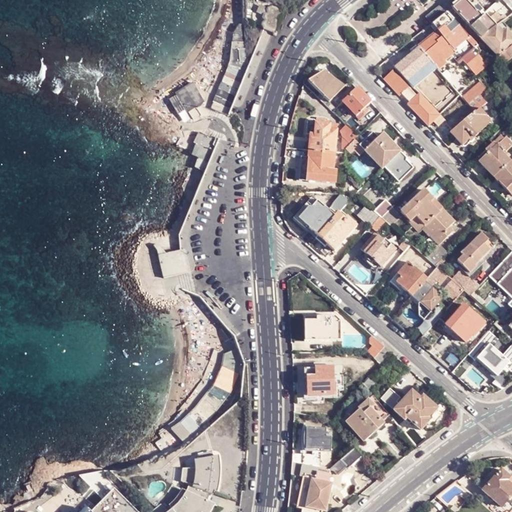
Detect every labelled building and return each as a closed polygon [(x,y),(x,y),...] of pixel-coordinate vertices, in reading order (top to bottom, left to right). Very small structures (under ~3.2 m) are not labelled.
[(463,0),(452,8),(481,38),(496,26),(485,14),(481,17),(473,9),(464,0),(463,0)] [(481,17),(485,14),(477,6),(473,9),(481,17)] [(276,37),(285,11),(273,7),(272,7),(270,7),(268,8),(266,9),(266,13),(267,14),(264,15),(263,18),(263,21),(264,22),(262,23),(261,26),(263,30),(272,33),(274,37),(276,37)] [(432,24),(447,13),(442,7),(435,13),(428,18),(432,24)] [(454,50),(469,37),(447,13),(432,24),(438,31),(450,46),(454,50)] [(506,30),(499,24),(496,26),(503,32),(506,30)] [(232,43),(244,42),(243,25),(238,26),(232,36),(232,43)] [(481,38),(498,57),(501,60),(506,65),(511,59),(511,37),(506,30),(503,32),(496,26),(481,38)] [(418,48),(431,62),(450,46),(438,31),(428,40),(418,48)] [(455,52),(463,61),(473,51),(477,46),(469,37),(454,50),(455,52)] [(231,51),(245,49),(244,42),(232,43),(231,51)] [(452,55),(455,52),(454,50),(450,46),(431,62),(436,68),(452,55)] [(407,58),(394,67),(414,88),(437,69),(436,68),(431,62),(418,48),(407,58)] [(228,68),(246,75),(247,72),(246,62),(245,49),(231,51),(230,62),(228,68)] [(463,61),(476,76),(487,66),(473,51),(463,61)] [(455,52),(452,55),(460,65),(463,61),(455,52)] [(225,73),(244,81),(246,75),(228,68),(225,73)] [(323,71),(307,81),(321,95),(318,98),(333,113),(338,108),(343,103),(345,100),(338,94),(345,87),(333,79),(323,71)] [(417,96),(393,71),(384,79),(400,96),(402,94),(410,103),(408,105),(429,127),(440,116),(419,94),(417,96)] [(223,79),(242,86),(244,81),(225,73),(223,79)] [(221,84),(239,91),(242,86),(223,79),(221,84)] [(218,91),(237,98),(239,91),(221,84),(218,91)] [(183,90),(195,109),(203,104),(191,85),(183,90)] [(480,109),(487,103),(480,95),(486,89),(484,87),(467,102),(471,108),(475,112),(476,113),(480,109)] [(357,89),(345,100),(343,103),(360,120),(369,112),(365,108),(371,103),(357,89)] [(173,96),(174,97),(175,98),(184,112),(186,115),(195,109),(183,90),(173,96)] [(215,97),(234,105),(237,98),(218,91),(215,97)] [(213,104),(231,112),(234,105),(215,97),(213,104)] [(168,102),(177,117),(184,112),(175,98),(168,102)] [(210,110),(229,118),(231,112),(213,104),(210,110)] [(338,108),(333,113),(342,121),(347,116),(338,108)] [(464,116),(467,119),(475,112),(471,108),(466,112),(466,114),(466,115),(464,116)] [(453,130),(450,133),(462,145),(468,139),(470,141),(490,123),(485,117),(486,115),(480,109),(476,113),(475,112),(467,119),(462,124),(460,125),(454,131),(453,130)] [(310,135),(309,151),(335,153),(337,131),(330,130),(331,125),(315,123),(314,135),(310,135)] [(358,137),(348,127),(342,134),(341,154),(345,154),(346,150),(358,137)] [(383,168),(400,152),(383,134),(378,138),(373,133),(359,145),(382,169),(383,168)] [(197,145),(201,147),(205,137),(200,134),(196,145),(197,145)] [(201,147),(215,152),(219,142),(205,137),(201,147)] [(487,170),(494,178),(511,162),(502,153),(505,151),(506,153),(511,147),(511,144),(505,138),(503,140),(500,143),(497,140),(493,144),(495,146),(482,159),(489,168),(487,170)] [(468,139),(462,145),(464,147),(470,141),(468,139)] [(198,159),(210,164),(215,152),(201,147),(197,145),(196,147),(192,157),(198,159)] [(335,153),(309,151),(308,158),(306,181),(336,184),(337,172),(333,172),(335,153)] [(407,160),(400,152),(383,168),(399,183),(413,169),(406,161),(407,160)] [(306,181),(308,158),(301,157),(299,181),(306,181)] [(200,171),(206,174),(210,164),(198,159),(194,169),(200,171)] [(479,161),(487,170),(489,168),(482,159),(479,161)] [(511,160),(511,162),(494,178),(509,193),(511,190),(511,160)] [(196,180),(202,182),(206,174),(200,171),(196,180)] [(197,195),(202,182),(196,180),(192,179),(186,191),(191,193),(197,195)] [(424,190),(401,212),(413,226),(420,233),(426,227),(442,243),(453,232),(449,228),(455,222),(442,209),(424,190)] [(347,205),(349,202),(341,194),(327,210),(336,217),(339,214),(347,205)] [(295,217),(318,237),(336,217),(327,210),(314,198),(311,201),(310,200),(295,217)] [(382,218),(392,208),(386,201),(374,212),(380,216),(382,218)] [(374,212),(368,207),(357,217),(370,228),(380,216),(374,212)] [(401,217),(393,208),(392,208),(382,218),(393,227),(401,217)] [(345,219),(339,214),(336,217),(318,237),(328,246),(335,252),(357,226),(354,223),(348,218),(347,217),(345,219)] [(378,265),(393,249),(375,233),(369,239),(373,242),(363,252),(378,265)] [(480,234),(470,244),(483,258),(490,251),(484,245),(488,241),(480,234)] [(318,237),(316,240),(325,248),(328,246),(318,237)] [(411,244),(403,237),(393,249),(401,256),(411,244)] [(360,250),(363,252),(373,242),(369,239),(360,250)] [(483,258),(470,244),(469,243),(468,244),(469,245),(461,254),(462,256),(457,261),(469,273),(473,270),(475,267),(474,266),(477,263),(479,261),(483,258)] [(166,254),(158,245),(154,246),(157,252),(164,279),(191,272),(187,255),(183,250),(166,254)] [(436,265),(447,253),(438,245),(434,248),(435,249),(426,258),(436,265)] [(511,301),(509,304),(511,306),(511,252),(489,276),(511,298),(511,301)] [(425,282),(427,279),(408,263),(397,275),(401,278),(396,283),(411,297),(425,282)] [(448,276),(437,267),(430,276),(441,285),(448,276)] [(393,280),(396,283),(401,278),(397,275),(393,280)] [(441,285),(430,276),(427,279),(425,282),(431,288),(433,285),(437,289),(441,285)] [(471,297),(480,287),(471,278),(461,288),(464,291),(471,297)] [(461,288),(453,280),(444,290),(456,300),(464,291),(461,288)] [(425,282),(411,297),(420,304),(421,303),(431,312),(443,298),(431,288),(425,282)] [(431,312),(421,303),(420,304),(419,306),(419,316),(423,320),(431,312)] [(446,325),(466,342),(473,334),(474,335),(485,323),(464,304),(446,325)] [(307,341),(332,341),(332,317),(322,317),(322,321),(316,321),(307,321),(307,341)] [(489,331),(463,360),(470,366),(474,362),(490,376),(486,380),(493,387),(496,384),(502,390),(504,389),(511,382),(511,377),(503,369),(506,366),(511,371),(511,370),(511,360),(511,359),(509,361),(492,346),(498,338),(489,331)] [(380,365),(391,352),(377,340),(367,352),(380,365)] [(239,373),(238,349),(226,354),(223,365),(239,373)] [(478,374),(486,380),(490,376),(474,362),(470,366),(478,374)] [(239,373),(223,365),(218,375),(234,384),(239,373)] [(340,395),(340,390),(337,390),(338,395),(335,395),(308,396),(307,369),(334,368),(334,365),(304,367),(305,400),(318,399),(318,402),(324,402),(324,399),(340,398),(340,395)] [(337,390),(340,390),(344,390),(343,375),(334,376),(334,368),(307,369),(308,396),(335,395),(335,391),(337,390)] [(234,384),(218,375),(214,385),(230,393),(234,384)] [(376,384),(369,378),(363,384),(371,394),(376,389),(376,384)] [(224,401),(230,393),(214,385),(209,393),(224,401)] [(421,431),(430,422),(430,421),(429,419),(438,409),(423,396),(420,399),(412,391),(400,405),(397,402),(400,398),(390,389),(381,399),(405,421),(407,419),(421,431)] [(217,412),(224,401),(209,393),(203,401),(217,412)] [(382,422),(390,416),(374,397),(366,404),(370,408),(364,413),(360,409),(347,421),(361,438),(368,431),(372,436),(384,425),(382,422)] [(209,422),(217,412),(203,401),(197,409),(209,422)] [(370,408),(366,404),(360,409),(364,413),(370,408)] [(201,429),(209,422),(197,409),(189,416),(201,429)] [(430,421),(430,422),(432,424),(442,413),(438,409),(429,419),(430,421)] [(193,436),(201,429),(189,416),(181,424),(193,436)] [(184,440),(193,436),(181,424),(172,428),(184,440)] [(173,446),(184,440),(172,428),(162,433),(173,446)] [(307,429),(307,449),(320,450),(320,453),(331,453),(332,438),(327,437),(327,429),(307,429)] [(365,442),(372,436),(368,431),(361,438),(365,442)] [(349,470),(363,457),(356,448),(341,461),(345,466),(348,469),(349,470)] [(193,454),(194,460),(210,457),(209,450),(193,454)] [(181,482),(189,484),(205,489),(213,491),(214,486),(215,479),(215,473),(215,470),(215,462),(214,457),(210,457),(194,460),(196,469),(182,469),(181,482)] [(293,457),(293,462),(312,467),(313,458),(293,457)] [(336,473),(345,466),(341,461),(333,468),(336,473)] [(328,483),(331,469),(330,470),(312,467),(293,462),(292,475),(303,478),(298,508),(303,509),(304,508),(305,509),(306,507),(312,480),(328,483)] [(511,486),(507,482),(510,478),(502,470),(489,484),(484,480),(478,487),(501,508),(511,495),(511,486)] [(304,508),(303,509),(302,511),(322,511),(323,511),(327,511),(333,485),(331,484),(328,483),(312,480),(306,507),(305,509),(304,508)] [(187,492),(202,499),(205,489),(189,484),(187,492)] [(138,511),(116,490),(95,511),(138,511)] [(211,511),(215,505),(202,499),(187,492),(185,491),(183,495),(181,499),(180,501),(173,508),(168,511),(211,511)] [(152,511),(168,511),(161,503),(152,511)]
